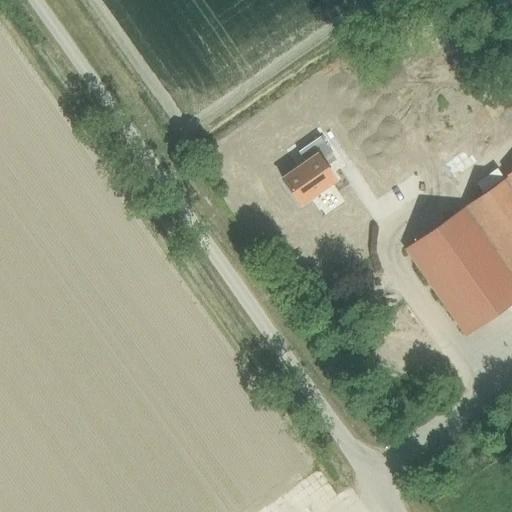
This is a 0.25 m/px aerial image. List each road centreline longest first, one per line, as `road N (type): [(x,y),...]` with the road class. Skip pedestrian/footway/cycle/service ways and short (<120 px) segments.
road 1 (unclassified): [(392,511),(32,0)]
road 2 (unknown): [(425,183),(389,219),(378,243),(474,388)]
road 3 (unknown): [(345,445),(474,388)]
